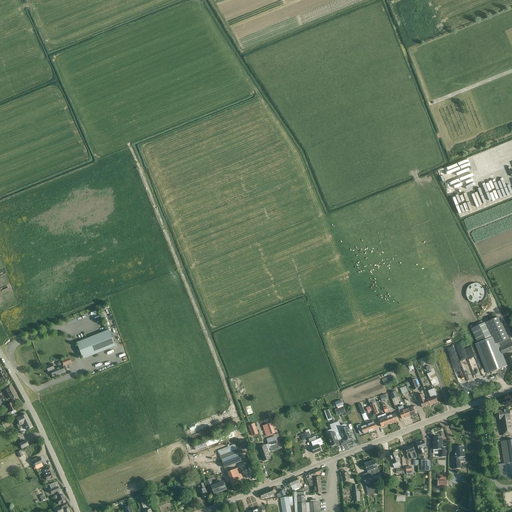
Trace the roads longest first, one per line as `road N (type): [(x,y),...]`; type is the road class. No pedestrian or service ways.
road 1 (unclassified): [(198,511),(511,388)]
road 2 (tertiary): [(77,511),(0,352)]
